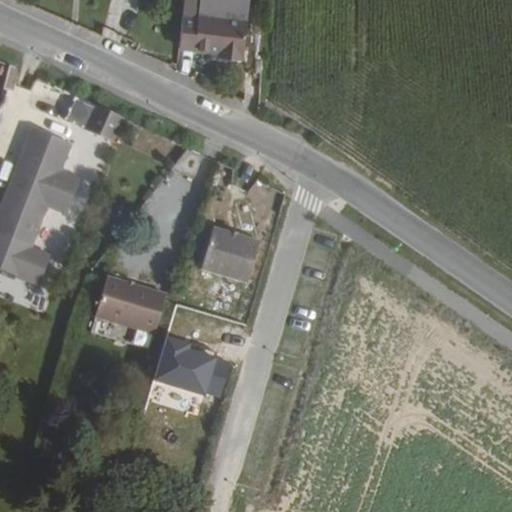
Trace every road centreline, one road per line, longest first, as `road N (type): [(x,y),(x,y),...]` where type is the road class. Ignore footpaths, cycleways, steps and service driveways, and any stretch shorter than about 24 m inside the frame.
road 1 (tertiary): [(511,300),(334,178),(0,20)]
road 2 (track): [(229,511),(294,308),(306,231),(334,178)]
